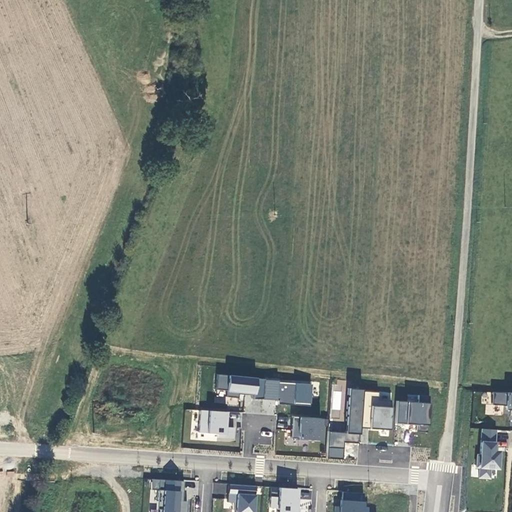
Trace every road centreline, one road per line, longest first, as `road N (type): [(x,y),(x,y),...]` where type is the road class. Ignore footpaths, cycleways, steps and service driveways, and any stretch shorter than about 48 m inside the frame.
road 1 (residential): [(442,479),(479,0)]
road 2 (residential): [(204,461),(0,447)]
road 3 (residential): [(442,479),(319,470)]
